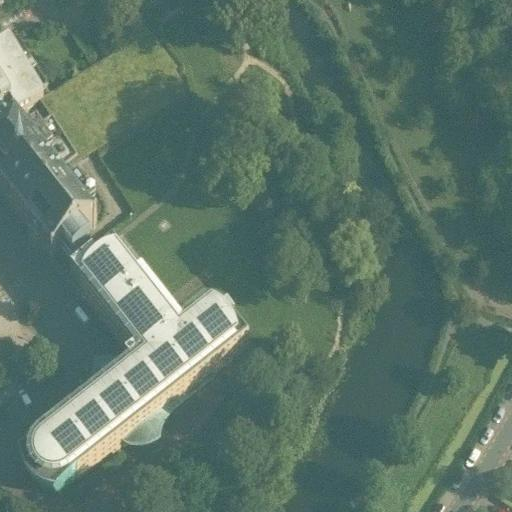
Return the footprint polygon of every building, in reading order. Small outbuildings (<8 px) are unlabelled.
[(164,5),(142,19),(151,33),(173,19),(164,5)] [(0,135),(0,196),(1,197),(0,197),(0,199),(0,200),(2,199),(11,210),(9,212),(11,213),(13,212),(22,224),(20,225),(21,227),(23,225),(32,237),(31,239),(32,240),(34,239),(43,251),(41,252),(43,254),(44,252),(50,260),(49,261),(50,263),(52,261),(53,261),(53,260),(53,259),(61,253),(63,254),(78,242),(78,240),(92,229),(93,229),(94,229),(96,227),(95,225),(93,226),(55,178),(56,178),(57,177),(56,176),(67,168),(70,172),(96,156),(180,103),(183,100),(184,97),(185,93),(184,90),(183,86),(176,75),(179,74),(179,73),(179,74),(180,73),(181,73),(151,35),(43,102),(43,103),(39,105),(38,106),(50,123),(26,140),(16,126),(0,135)] [(0,132),(6,129),(0,119),(0,116),(1,118),(10,112),(15,120),(16,120),(38,106),(39,105),(43,103),(43,102),(40,97),(47,93),(15,39),(0,47),(0,132)] [(26,459),(26,463),(26,466),(27,469),(28,473),(29,476),(30,478),(32,481),(34,484),(35,486),(38,488),(41,491),(43,492),(47,494),(49,495),(53,496),(57,497),(59,497),(76,483),(77,483),(121,448),(131,453),(141,455),(151,453),(160,448),(162,439),(165,430),(166,430),(167,430),(168,430),(170,430),(171,430),(172,429),(173,428),(174,427),(175,425),(175,424),(175,423),(175,422),(174,421),(174,419),(173,418),(172,418),(178,411),(186,404),(212,383),(213,376),(247,349),(240,339),(232,329),(234,328),(225,317),(212,327),(204,316),(178,336),(112,252),(92,267),(91,265),(69,282),(133,363),(126,368),(123,367),(119,365),(115,365),(113,365),(109,365),(104,366),(100,367),(98,368),(96,369),(93,371),(93,376),(92,381),(91,385),(89,385),(88,385),(86,385),(85,386),(84,386),(83,388),(82,389),(82,390),(82,391),(81,392),(82,394),(82,395),(83,396),(84,397),(85,398),(77,408),(67,416),(66,424),(55,434),(52,431),(42,439),(44,442),(27,456),(27,457),(26,459)] [(303,275),(301,282),(305,289),(312,291),(319,287),(321,280),(317,273),(310,271),(303,275)]
